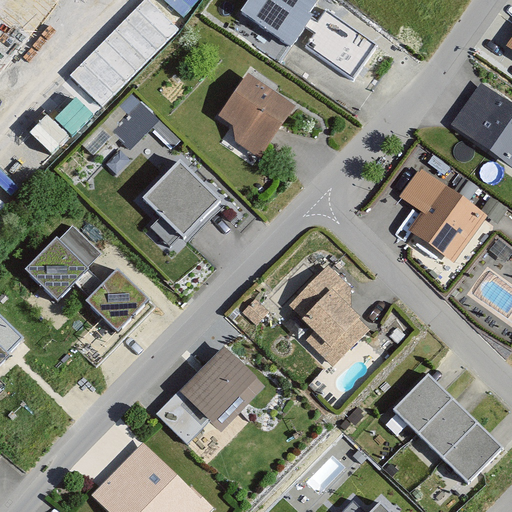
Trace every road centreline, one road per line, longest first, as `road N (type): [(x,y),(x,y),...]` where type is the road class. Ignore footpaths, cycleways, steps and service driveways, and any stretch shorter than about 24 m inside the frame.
road 1 (residential): [(316,198),(19,511)]
road 2 (residential): [(511,394),(316,198)]
road 3 (residential): [(316,198),(408,105),(490,0)]
